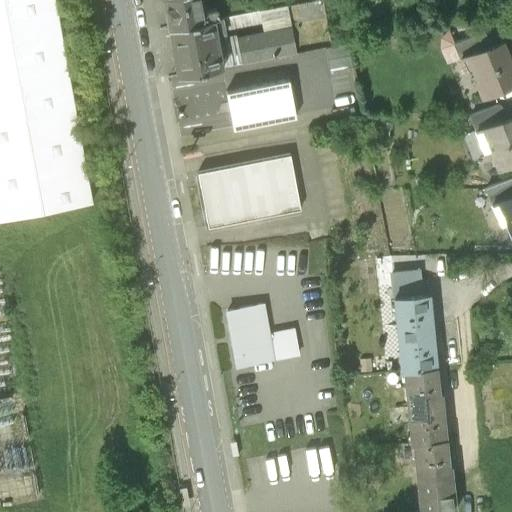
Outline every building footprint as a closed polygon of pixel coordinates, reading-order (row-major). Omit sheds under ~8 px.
[(0,0),(0,221),(93,206),(58,0),(0,0)] [(207,0),(163,0),(169,28),(216,18),(219,17),(216,3),(208,5),(207,0)] [(277,0),(268,2),(270,13),(285,10),(282,0),(277,0)] [(324,19),(329,46),(341,43),(332,0),(320,0),(321,2),(324,19)] [(324,19),(321,2),(293,8),(297,24),(324,19)] [(270,13),(262,15),(264,24),(265,33),(289,28),(285,10),(270,13)] [(264,24),(262,15),(229,21),(231,31),(264,24)] [(216,18),(169,28),(179,77),(222,68),(217,43),(215,31),(219,31),(216,18)] [(265,33),(217,43),(222,68),(294,53),(289,28),(265,33)] [(460,50),(484,40),(480,32),(452,43),(456,51),(460,50)] [(511,83),(511,71),(497,35),(484,40),(460,50),(479,97),(511,83)] [(288,76),(224,88),(232,129),(296,117),(288,76)] [(478,123),(501,114),(498,106),(469,117),(473,125),(478,123)] [(511,164),(511,109),(501,114),(478,123),(497,171),(511,164)] [(293,155),(195,173),(206,229),(303,210),(293,155)] [(494,192),(511,184),(511,175),(487,185),(490,194),(494,192)] [(511,184),(494,192),(511,236),(511,184)] [(426,294),(395,297),(403,370),(406,370),(435,367),(426,294)] [(267,302),(227,308),(236,370),(277,363),(296,361),(292,330),(272,333),(267,302)] [(435,367),(406,370),(414,443),(418,443),(446,439),(438,366),(435,367)] [(446,439),(418,443),(425,511),(457,511),(458,511),(450,439),(446,439)]
